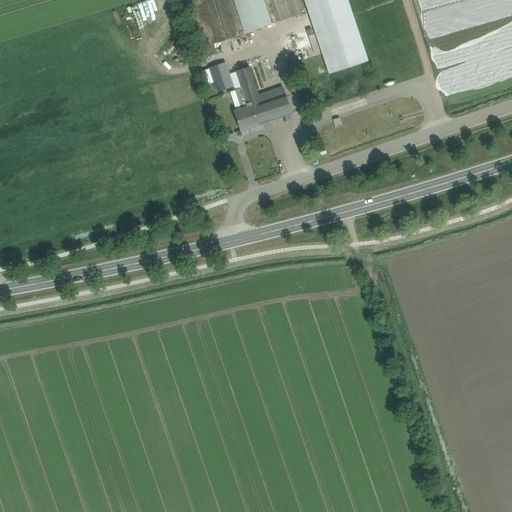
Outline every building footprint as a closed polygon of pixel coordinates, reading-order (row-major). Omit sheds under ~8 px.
[(204,57),(206,57),(211,55),(217,54),(214,44),(240,36),(239,32),(228,0),(188,0),(186,1),(204,57)] [(298,0),(233,0),(245,33),(303,14),(298,0)] [(345,0),(303,0),(328,75),(366,62),(345,0)] [(218,92),(233,87),(225,63),(210,68),(218,92)] [(292,113),(283,87),(259,95),(250,67),(236,71),(242,88),(235,90),(241,109),(234,111),(241,131),(292,113)] [(342,125),(340,118),(333,120),(336,127),(342,125)]
